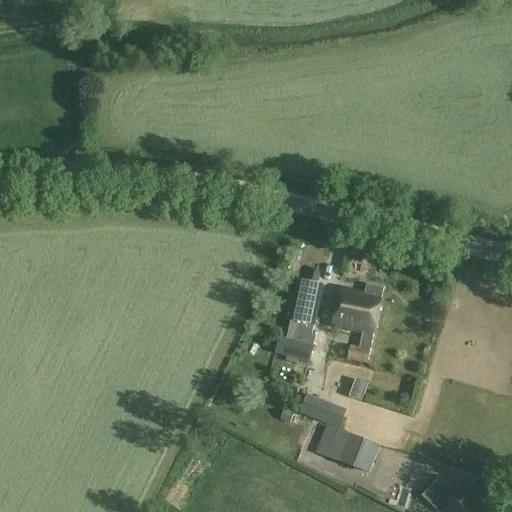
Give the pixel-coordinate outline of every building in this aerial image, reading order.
[(338,292),(331,326),(363,333),(360,348),(372,351),(384,289),(367,286),(365,298),(338,292)] [(280,336),(275,354),(310,363),(315,345),(280,336)] [(351,347),(348,361),(368,365),(371,351),(351,347)] [(355,380),(351,389),(364,394),(368,385),(355,380)] [(307,398),(301,414),(340,429),(346,413),(307,398)] [(338,431),(327,458),(370,476),(381,448),(338,431)] [(439,509),(442,511),(487,511),(464,489),(456,491),(439,509)]
